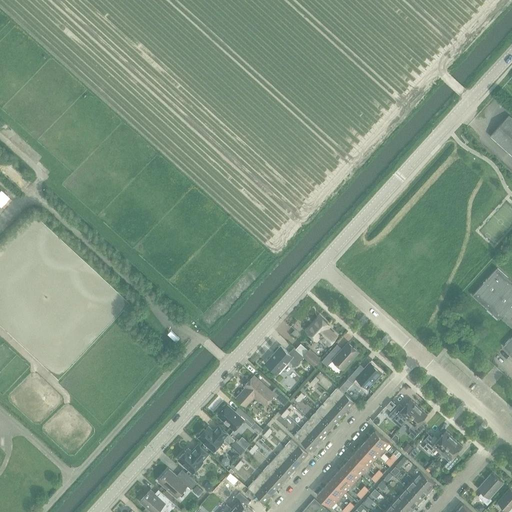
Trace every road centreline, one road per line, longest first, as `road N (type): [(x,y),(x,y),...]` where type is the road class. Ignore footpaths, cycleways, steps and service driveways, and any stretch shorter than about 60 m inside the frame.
road 1 (tertiary): [(321,262),(511,52)]
road 2 (residential): [(42,511),(200,340)]
road 3 (residential): [(278,511),(419,352)]
road 4 (tertiary): [(95,511),(229,364)]
road 5 (unknown): [(511,280),(398,177)]
road 6 (tertiary): [(229,364),(321,262)]
road 7 (residential): [(419,352),(321,262)]
